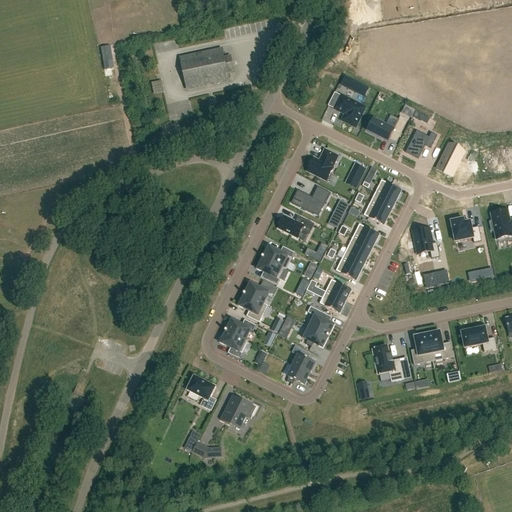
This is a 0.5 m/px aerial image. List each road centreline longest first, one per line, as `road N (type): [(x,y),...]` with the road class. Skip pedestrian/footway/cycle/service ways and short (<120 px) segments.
road 1 (residential): [(312,124),(205,344),(212,357),(307,401),(355,318)]
road 2 (unclassified): [(0,446),(31,306),(70,220),(183,160),(211,158),(234,168)]
road 3 (unclassified): [(77,511),(234,168)]
road 4 (residential): [(355,318),(380,328),(511,301)]
road 5 (residential): [(355,318),(425,179)]
road 6 (residential): [(312,124),(425,179)]
